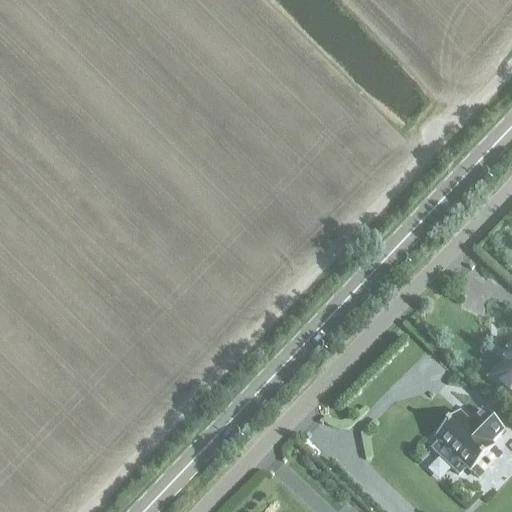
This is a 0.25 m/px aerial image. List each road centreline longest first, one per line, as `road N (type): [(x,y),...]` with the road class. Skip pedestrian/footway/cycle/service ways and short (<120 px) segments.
road 1 (secondary): [(141,511),(511,125)]
road 2 (unclassified): [(201,511),(511,187)]
